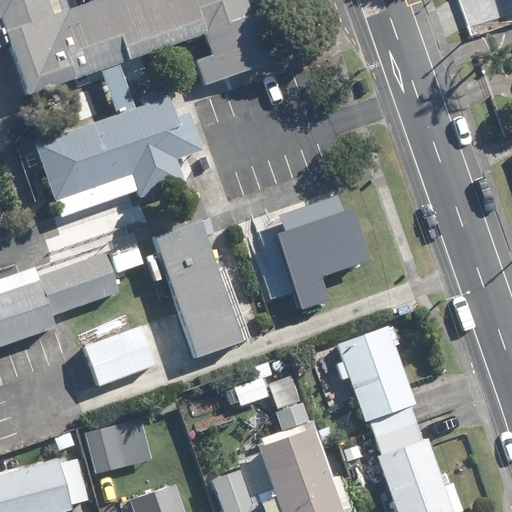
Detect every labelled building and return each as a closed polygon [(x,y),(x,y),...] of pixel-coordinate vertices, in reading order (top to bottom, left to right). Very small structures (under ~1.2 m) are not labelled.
[(0,0),(0,57),(9,82),(186,20),(193,39),(177,45),(187,72),(253,49),(235,0),(0,0)] [(116,85),(118,91),(9,130),(36,205),(110,179),(113,186),(159,170),(151,147),(177,138),(164,100),(149,105),(139,77),(116,85)] [(350,204),(273,231),(299,306),(331,295),(324,274),(369,258),(350,204)] [(174,209),(128,225),(170,345),(216,330),(174,209)] [(0,326),(30,316),(27,305),(93,282),(78,240),(11,264),(8,255),(0,257),(0,326)] [(115,313),(59,333),(75,374),(130,354),(115,313)] [(387,330),(336,348),(363,425),(368,423),(374,439),(414,425),(408,408),(414,406),(387,330)] [(149,334),(131,340),(136,358),(155,352),(149,334)] [(294,400),(287,378),(264,386),(272,407),(294,400)] [(297,403),(270,413),(276,431),(304,421),(297,403)] [(160,428),(157,415),(141,418),(144,431),(160,428)] [(134,420),(80,434),(91,477),(145,463),(134,420)] [(380,456),(375,458),(393,511),(450,511),(427,441),(420,443),(414,425),(374,439),(380,456)] [(337,511),(309,432),(254,451),(275,511),(337,511)] [(68,434),(53,440),(58,454),(73,448),(68,434)] [(56,461),(0,476),(0,511),(68,511),(69,511),(68,506),(84,502),(73,461),(57,465),(56,461)] [(181,511),(172,485),(127,500),(131,511),(181,511)]
